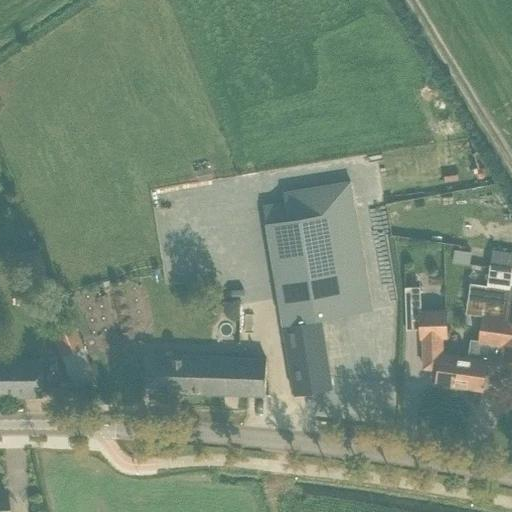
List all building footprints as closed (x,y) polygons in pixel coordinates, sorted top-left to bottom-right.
[(368,291),(355,211),(350,181),(283,192),(285,201),(262,205),(266,226),(291,375),(294,395),(332,389),(320,319),(371,311),(368,291)] [(511,219),(471,217),(469,239),(501,241),(500,263),(511,264),(511,219)] [(17,253),(23,286),(46,282),(39,248),(17,253)] [(453,250),(451,262),(468,265),(470,252),(453,250)] [(511,271),(510,289),(487,286),(482,316),(479,340),(470,339),(467,357),(442,354),(442,342),(446,341),(446,315),(420,315),(420,330),(422,330),(423,368),(438,370),(436,384),(481,391),(488,343),(502,345),(499,362),(511,363),(511,271)] [(421,306),(420,288),(405,288),(405,307),(421,306)] [(71,322),(48,332),(59,357),(82,347),(71,322)] [(149,392),(265,395),(266,359),(150,356),(149,392)] [(0,360),(0,396),(40,397),(40,377),(40,361),(0,360)]
